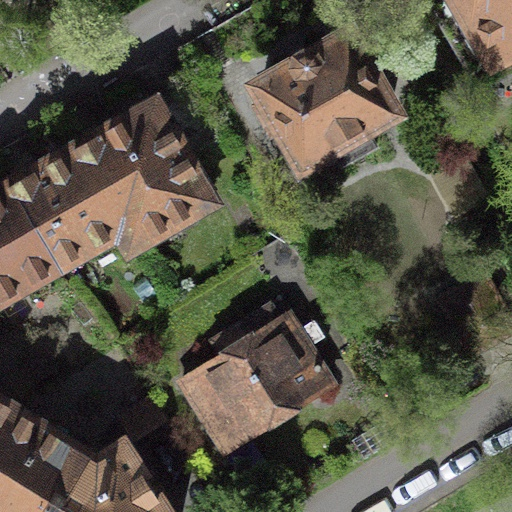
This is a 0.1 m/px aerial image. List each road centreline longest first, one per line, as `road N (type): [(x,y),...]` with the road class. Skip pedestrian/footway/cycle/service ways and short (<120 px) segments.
road 1 (residential): [(0,118),(207,0)]
road 2 (residential): [(511,396),(321,511)]
